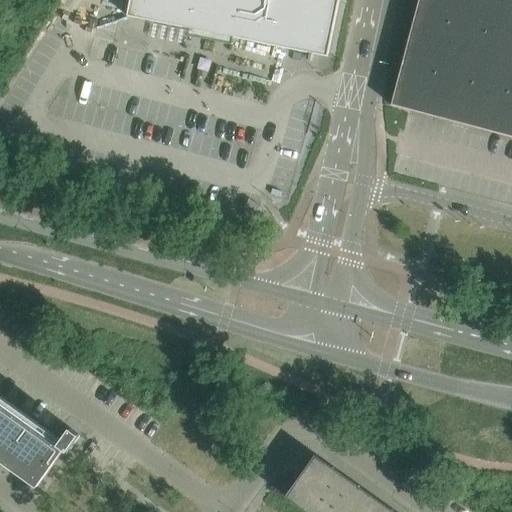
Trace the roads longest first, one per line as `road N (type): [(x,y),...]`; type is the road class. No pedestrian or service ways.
road 1 (tertiary): [(323,301),(0,217)]
road 2 (tertiary): [(0,256),(312,341)]
road 3 (residential): [(228,511),(0,347)]
road 4 (residential): [(435,511),(309,429),(287,433),(230,511)]
road 5 (tertiary): [(312,341),(511,387)]
road 6 (tertiary): [(511,347),(323,301)]
road 7 (unclassified): [(350,178),(511,222)]
road 8 (unclassified): [(323,301),(350,178)]
road 9 (unclassified): [(382,0),(357,122)]
